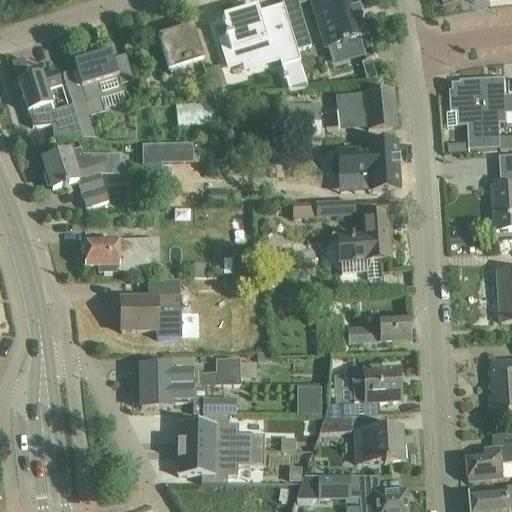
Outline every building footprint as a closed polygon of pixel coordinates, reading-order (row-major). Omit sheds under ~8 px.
[(352,0),(313,0),(312,1),(319,26),(324,24),(331,48),(336,64),(364,56),(359,40),(364,38),(352,0)] [(224,41),(219,42),(227,69),(228,69),(228,68),(242,63),(244,71),(266,65),(266,66),(268,65),(266,60),(278,56),(281,67),(280,68),(280,69),(300,63),(297,53),(287,19),(283,7),(281,7),(282,9),(258,16),(244,21),(242,15),(245,14),(244,13),(222,20),(224,28),(224,29),(223,29),(222,29),(225,38),(223,39),(224,41)] [(301,15),(288,19),(297,53),(311,49),(307,34),(301,15)] [(185,66),(202,61),(192,29),(158,39),(167,72),(169,71),(170,74),(186,70),(185,66)] [(122,95),(116,73),(110,54),(73,64),(81,90),(80,90),(82,95),(69,98),(72,108),(82,140),(97,141),(90,119),(104,115),(100,102),(122,95)] [(23,61),(12,65),(15,76),(27,72),(23,61)] [(371,62),(361,65),(366,83),(376,80),(371,62)] [(203,73),(212,103),(228,102),(218,68),(203,73)] [(52,114),(49,107),(50,107),(45,92),(60,87),(56,74),(41,78),(18,85),(32,129),(32,130),(52,128),(53,140),(66,139),(82,140),(72,108),(52,114)] [(505,81),(481,82),(485,153),(501,152),(500,140),(500,127),(507,127),(507,117),(511,116),(511,98),(506,98),(505,81)] [(453,99),(450,99),(451,116),(457,116),(458,130),(467,129),(468,146),(469,154),(485,153),(481,82),(460,83),(460,85),(452,85),(452,93),(453,99)] [(368,132),(375,132),(395,130),(392,94),(335,99),(337,115),(366,112),(368,132)] [(177,129),(215,127),(213,104),(175,107),(177,129)] [(279,135),(279,138),(319,138),(319,107),(278,108),(278,113),(259,113),(259,117),(257,117),(257,135),(279,135)] [(360,152),(336,154),(338,179),(362,178),(368,178),(369,193),(399,192),(396,143),(366,145),(366,152),(360,152)] [(191,147),(141,148),(142,196),(170,195),(170,176),(161,177),(161,167),(192,166),(191,147)] [(458,147),(448,147),(449,156),(458,155),(458,147)] [(86,212),(108,205),(99,177),(107,175),(102,157),(82,157),(80,150),(42,162),(52,192),(63,189),(64,191),(68,189),(67,188),(77,184),(86,212)] [(511,232),(511,188),(493,189),(496,233),(511,232)] [(315,221),(315,222),(354,219),(353,205),(309,208),(310,221),(315,221)] [(378,262),(389,261),(386,216),(362,217),(363,238),(337,240),(340,277),(366,275),(367,282),(379,281),(378,262)] [(159,275),(159,261),(158,242),(84,243),(85,270),(98,269),(98,276),(159,275)] [(217,288),(217,281),(217,270),(205,270),(205,267),(189,267),(190,285),(203,285),(203,288),(217,288)] [(511,272),(498,273),(501,325),(511,324),(511,272)] [(148,302),(120,302),(121,335),(141,334),(155,334),(156,342),(181,341),(180,312),(177,312),(177,285),(167,285),(147,286),(148,302)] [(358,334),(346,334),(348,348),(410,344),(408,319),(378,321),(379,332),(358,334)] [(342,323),(323,324),(325,360),(344,358),(342,323)] [(201,389),(210,389),(217,389),(240,388),(239,362),(215,363),(215,376),(200,376),(200,373),(171,374),(171,368),(139,369),(140,390),(192,389),(201,389)] [(492,418),(511,417),(511,416),(511,364),(492,366),(495,400),(491,401),(492,418)] [(349,407),(326,408),(322,423),(350,422),(379,420),(378,406),(399,405),(397,372),(351,375),(353,408),(349,408),(349,407)] [(318,416),(319,389),(294,388),(294,415),(318,416)] [(201,390),(201,389),(192,389),(140,390),(141,412),(172,411),(172,405),(192,405),(192,390),(201,390)] [(236,403),(203,402),(202,417),(235,418),(236,403)] [(178,452),(263,454),(263,438),(237,437),(237,427),(228,426),(228,419),(202,417),(201,426),(179,425),(178,452)] [(350,422),(322,423),(317,438),(351,436),(350,422)] [(383,465),(384,467),(389,467),(389,465),(403,464),(401,431),(354,434),(356,467),(383,465)] [(469,483),(470,486),(503,482),(502,466),(511,465),(511,436),(493,438),(494,452),(485,453),(485,458),(467,460),(468,472),(465,474),(466,480),(469,483)] [(281,442),(281,453),(294,453),(294,442),(281,442)] [(263,454),(178,452),(177,478),(200,479),(200,487),(226,487),(226,480),(236,480),(236,469),(262,470),(263,454)] [(289,484),(300,484),(301,471),(290,471),(289,484)] [(377,480),(318,481),(318,503),(350,503),(350,501),(351,501),(360,501),(360,511),(405,511),(405,494),(378,496),(377,480)] [(511,511),(511,489),(507,490),(508,494),(471,498),(471,497),(469,497),(470,511),(511,511)]
